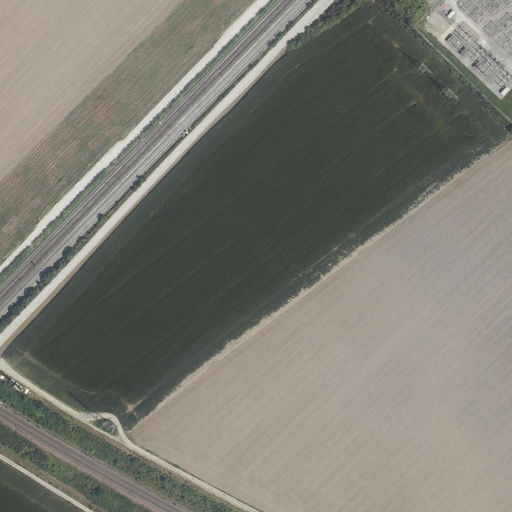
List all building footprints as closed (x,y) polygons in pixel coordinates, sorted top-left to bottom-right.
[(455,13),(452,10),(446,16),(449,19),(455,13)] [(455,37),(452,35),(447,41),(449,44),(455,37)] [(469,51),(465,48),(460,53),(463,57),(469,51)] [(482,64),(479,61),(473,67),(476,70),(482,64)] [(509,89),(506,87),(500,93),(504,96),(509,89)]
